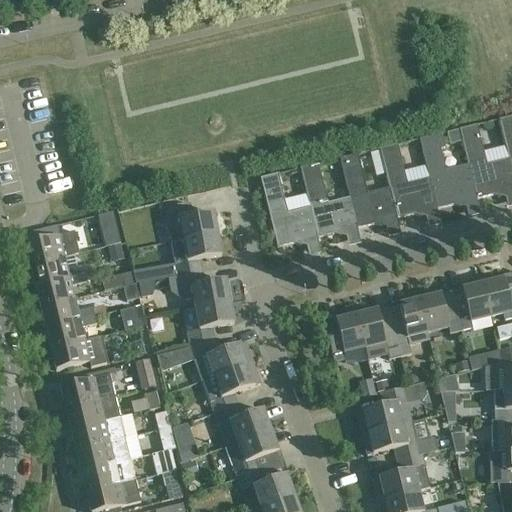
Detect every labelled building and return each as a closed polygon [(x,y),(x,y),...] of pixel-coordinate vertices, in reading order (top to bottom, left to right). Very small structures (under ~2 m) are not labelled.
[(511,174),(511,118),(499,121),(508,160),(511,174)] [(511,188),(511,174),(508,160),(486,166),(477,127),(459,131),(469,170),(475,197),(476,201),(492,197),(500,199),(500,198),(499,198),(501,191),(511,188)] [(429,180),(435,207),(436,211),(452,207),(460,209),(460,208),(459,207),(461,200),(475,197),(469,170),(446,175),(440,150),(445,149),(442,135),(419,141),(429,180)] [(389,189),(396,217),(397,220),(413,216),(420,219),(420,218),(419,217),(421,210),(435,207),(429,180),(406,185),(397,146),(380,150),(389,189)] [(349,199),(356,226),(357,230),(373,226),(380,228),(381,227),(380,227),(382,220),(396,217),(389,189),(367,195),(357,156),(340,160),(349,199)] [(356,226),(349,199),(327,204),(317,165),(316,166),(300,170),(309,209),(316,236),(317,240),(333,236),(340,238),(341,237),(340,237),(342,229),(355,226),(356,226)] [(291,173),(292,180),(300,179),(298,171),(291,173)] [(316,236),(309,209),(287,214),(277,175),(259,180),(277,250),(293,246),(301,248),(301,247),(300,246),(302,239),(315,236),(316,236)] [(182,242),(217,236),(213,214),(191,218),(189,206),(164,210),(166,223),(178,221),(182,242)] [(137,217),(126,214),(122,227),(133,230),(137,217)] [(28,235),(31,244),(58,238),(56,229),(55,228),(36,233),(28,235)] [(76,256),(73,243),(71,234),(58,238),(31,244),(24,246),(27,258),(21,259),(23,264),(21,264),(22,269),(73,257),(74,257),(76,256)] [(217,236),(182,242),(170,245),(176,278),(201,274),(199,262),(221,258),(217,236)] [(118,237),(107,240),(109,248),(120,246),(118,237)] [(123,259),(120,246),(109,248),(107,248),(110,261),(123,259)] [(76,270),(73,257),(22,269),(24,275),(25,274),(26,279),(32,277),(35,289),(84,276),(82,268),(76,270)] [(135,286),(132,273),(120,276),(123,289),(135,286)] [(192,296),(194,310),(229,304),(225,282),(203,286),(201,274),(176,278),(168,280),(170,292),(179,299),(192,296)] [(31,306),(33,311),(73,301),(70,289),(86,285),(84,276),(35,289),(37,300),(32,301),(33,306),(31,306)] [(490,276),(480,278),(490,319),(502,316),(504,323),(511,320),(511,295),(507,297),(503,282),(492,284),(490,276)] [(473,289),(451,294),(460,333),(471,331),(470,324),(490,319),(480,278),(471,281),(473,289)] [(159,297),(157,282),(141,286),(144,300),(159,297)] [(138,300),(135,286),(123,289),(126,303),(138,300)] [(451,294),(428,300),(426,291),(417,294),(427,335),(447,330),(449,336),(460,333),(451,294)] [(427,335),(417,294),(407,296),(410,305),(398,307),(398,308),(388,311),(400,359),(411,357),(408,348),(429,342),(427,335)] [(158,312),(152,300),(142,305),(148,318),(158,312)] [(42,319),(45,331),(94,318),(92,310),(76,314),(73,301),(33,311),(34,316),(35,316),(36,320),(42,319)] [(229,304),(194,310),(198,332),(186,334),(189,349),(214,343),(211,330),(233,326),(229,304)] [(354,309),(364,350),(367,363),(387,358),(388,362),(400,359),(388,311),(377,313),(365,316),(363,307),(354,309)] [(139,330),(134,309),(119,312),(124,333),(139,330)] [(364,350),(354,309),(344,312),(346,320),(335,323),(335,325),(324,328),(333,365),(345,362),(343,355),(364,350)] [(94,318),(45,331),(48,342),(42,343),(43,348),(42,348),(43,353),(84,343),(80,331),(96,327),(94,318)] [(87,356),(84,343),(43,353),(44,358),(46,358),(47,362),(53,361),(55,373),(75,369),(89,365),(90,370),(106,366),(103,352),(87,356)] [(190,350),(194,363),(201,384),(213,380),(246,367),(251,365),(244,344),(218,354),(214,343),(189,349),(190,350)] [(511,361),(511,348),(499,352),(502,364),(511,361)] [(190,350),(166,356),(171,371),(194,363),(190,350)] [(484,370),(486,370),(482,356),(468,360),(471,373),(484,370)] [(147,363),(136,366),(139,381),(151,378),(147,363)] [(455,367),(457,375),(469,372),(466,363),(455,367)] [(485,393),(493,393),(503,392),(511,392),(511,363),(501,366),(486,370),(484,370),(485,393)] [(254,389),(246,367),(213,380),(220,400),(209,404),(213,416),(237,407),(233,396),(254,389)] [(65,411),(114,399),(107,372),(91,376),(93,381),(59,389),(65,411)] [(404,379),(407,388),(417,385),(416,380),(411,377),(404,379)] [(447,392),(444,380),(437,382),(440,394),(447,392)] [(372,384),(359,387),(362,400),(375,397),(372,384)] [(375,386),(378,394),(388,392),(386,384),(375,386)] [(383,407),(356,414),(361,436),(401,426),(397,408),(423,402),(425,398),(422,385),(380,396),(383,407)] [(511,392),(503,392),(493,393),(494,423),(511,422),(511,392)] [(155,394),(145,396),(149,412),(159,410),(155,394)] [(454,394),(440,395),(447,425),(455,425),(454,394)] [(65,411),(70,432),(119,420),(114,399),(65,411)] [(237,407),(213,416),(225,449),(270,432),(262,411),(241,419),(237,407)] [(170,429),(166,414),(154,417),(158,432),(164,431),(170,429)] [(119,420),(70,432),(75,453),(108,445),(124,441),(119,420)] [(492,424),(492,454),(505,454),(511,453),(511,422),(494,423),(492,424)] [(187,425),(172,431),(181,465),(199,458),(187,425)] [(406,447),(401,426),(361,436),(366,458),(394,451),(397,463),(421,457),(418,445),(406,447)] [(164,431),(158,432),(163,453),(170,451),(175,450),(173,442),(170,431),(170,429),(164,431)] [(270,432),(225,449),(237,481),(260,472),(256,461),(277,454),(270,432)] [(75,453),(80,474),(129,462),(124,441),(108,445),(75,453)] [(511,453),(505,454),(506,466),(496,466),(496,485),(508,485),(511,484),(511,453)] [(175,472),(172,457),(163,459),(167,475),(175,472)] [(378,503),(383,502),(418,493),(412,472),(424,469),(421,457),(397,463),(400,474),(372,481),(378,503)] [(85,495),(96,492),(135,482),(129,462),(80,474),(85,495)] [(197,474),(193,463),(181,467),(184,478),(197,474)] [(252,489),(260,509),(293,497),(285,476),(264,484),(260,472),(237,481),(241,493),(252,489)] [(135,482),(96,492),(85,495),(89,511),(107,511),(140,504),(135,482)] [(496,485),(502,511),(511,511),(511,484),(508,485),(496,485)] [(179,487),(165,490),(169,502),(182,499),(179,487)] [(378,503),(379,511),(434,511),(435,511),(433,511),(422,511),(418,493),(383,502),(378,503)] [(298,511),(293,497),(260,509),(253,511),(298,511)] [(466,511),(464,503),(437,510),(437,511),(466,511)]
